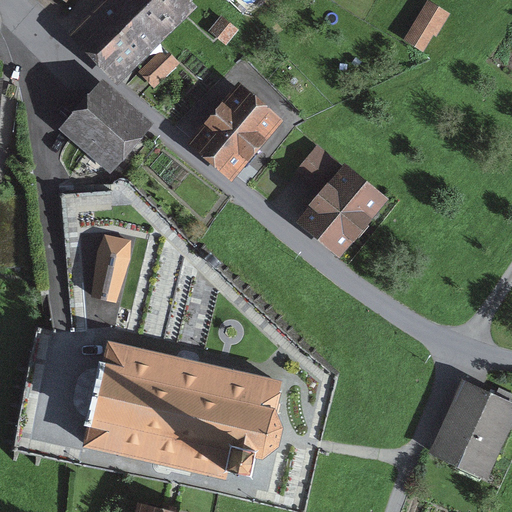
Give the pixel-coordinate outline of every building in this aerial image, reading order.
[(113,0),(112,2),(153,44),(189,9),(180,0),(113,0)] [(219,0),(240,23),(266,0),(219,0)] [(76,36),(118,79),(153,44),(112,2),(76,36)] [(426,58),(451,19),(428,5),(404,44),(426,58)] [(155,89),(181,65),(167,50),(140,74),(155,89)] [(231,175),(274,123),(238,93),(195,144),(231,175)] [(69,131),(113,168),(144,131),(100,94),(69,131)] [(341,260),(387,202),(316,145),(291,177),(316,197),(305,210),(314,217),(303,230),(341,260)] [(286,385),(108,343),(84,451),(227,484),(228,475),(249,480),(254,458),(266,460),(281,451),(287,430),(280,419),(286,385)] [(487,483),(511,429),(511,409),(463,386),(431,456),(487,483)]
